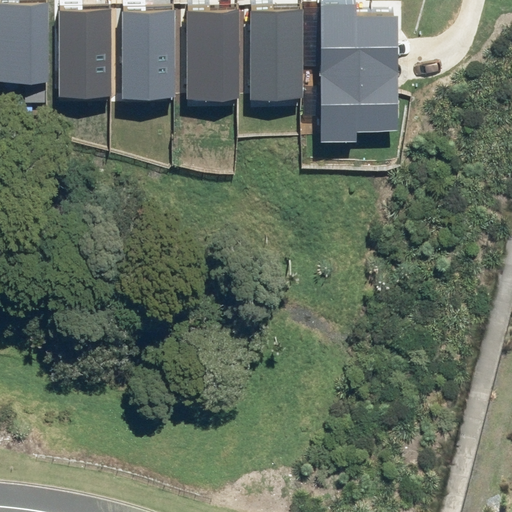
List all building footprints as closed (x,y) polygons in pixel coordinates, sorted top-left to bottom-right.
[(356,0),(319,0),(321,142),(357,142),(357,132),(398,132),(397,15),(356,16),(356,0)] [(48,2),(0,2),(0,81),(48,81),(48,2)] [(110,10),(59,10),(60,97),(111,97),(110,10)] [(302,10),(250,10),(251,100),(302,99),(302,10)] [(173,11),(122,11),(122,99),(173,98),(173,11)] [(239,11),(187,11),(188,99),(239,99),(239,11)]
